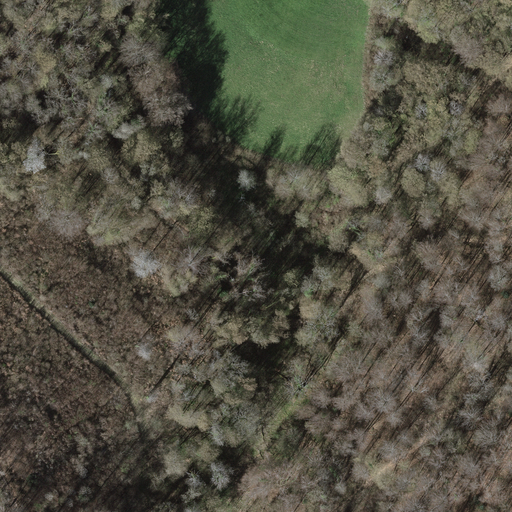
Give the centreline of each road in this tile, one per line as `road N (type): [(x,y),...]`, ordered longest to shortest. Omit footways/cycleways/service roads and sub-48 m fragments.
road 1 (track): [(511,234),(435,239),(342,285),(318,285),(304,273),(511,62)]
road 2 (track): [(0,266),(138,403),(146,511)]
road 3 (track): [(337,511),(437,427),(511,396)]
